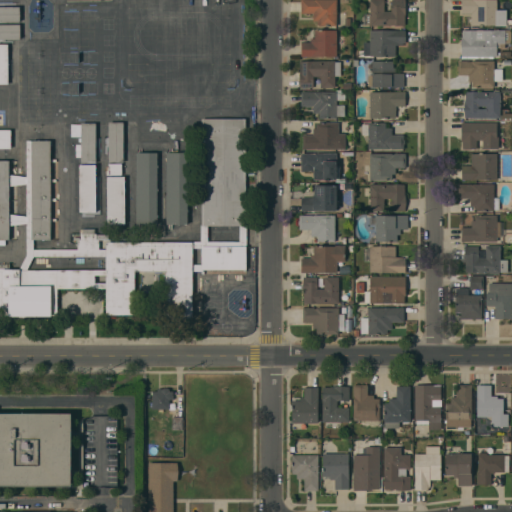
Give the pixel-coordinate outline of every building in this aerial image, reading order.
[(337,0),(337,25),(319,25),(319,24),(317,24),(317,21),(313,21),(313,13),(301,13),(301,0),(337,0)] [(405,0),(405,17),(404,17),(405,25),(370,25),(370,24),(364,24),(363,14),(370,13),(370,0),(384,0),(384,11),(391,11),(391,5),(391,0),(405,0)] [(497,0),(497,10),(507,10),(506,25),(493,25),(493,26),(483,26),(483,25),(471,25),(471,13),(461,13),(461,0),(497,0)] [(0,6),(20,6),(20,21),(0,21),(0,6)] [(0,24),(20,24),(20,39),(0,39),(0,24)] [(493,59),(493,57),(462,58),(461,37),(462,37),(462,31),(494,30),(494,29),(498,29),(498,30),(505,30),(505,29),(511,29),(511,44),(505,44),(505,48),(499,48),(499,47),(496,47),(496,55),(500,55),(500,58),(493,59)] [(337,56),(338,56),(338,58),(334,58),(334,56),(301,56),(301,42),(311,42),(311,30),(337,30),(337,56)] [(405,30),(405,43),(403,43),(403,45),(395,45),(395,48),(395,56),(370,56),(370,55),(364,55),(364,56),(358,56),(358,50),(364,50),(364,42),(370,42),(370,30),(405,30)] [(0,44),(8,44),(8,84),(0,84),(0,44)] [(469,60),(469,62),(472,62),(472,60),(494,60),(494,69),(502,69),(502,81),(494,81),(494,87),(471,87),(471,81),(468,81),(468,75),(458,75),(458,60),(469,60)] [(334,61),(340,61),(341,76),(335,76),(335,87),(321,87),(321,75),(313,75),(313,87),(299,87),(299,71),(300,71),(300,61),(334,61)] [(393,61),(393,67),(396,67),(396,73),(404,73),(404,87),(372,87),(372,86),(368,86),(368,75),(372,75),(372,61),(393,61)] [(405,91),(405,106),(396,106),(396,118),(370,118),(370,92),(405,91)] [(337,105),(344,105),(344,116),(337,116),(337,118),(320,118),(320,112),(313,112),(313,105),(310,105),(310,107),(306,107),(306,106),(301,106),(301,92),(337,92),(337,93),(345,93),(345,100),(337,100),(337,105)] [(511,120),(500,120),(500,118),(464,118),(464,102),(465,102),(465,92),(500,92),(500,115),(502,115),(502,113),(511,113),(511,120)] [(201,226),(201,118),(246,118),(245,226),(239,226),(207,226),(201,226)] [(123,122),(123,162),(109,162),(109,122),(123,122)] [(303,149),(303,135),(313,135),(313,128),(316,128),(316,122),(338,122),(338,133),(345,133),(345,149),(303,149)] [(385,122),(385,127),(392,127),(392,135),(403,135),(403,140),(404,140),(404,145),(403,145),(403,149),(368,148),(368,134),(362,134),(362,124),(368,124),(368,122),(385,122)] [(496,122),(496,136),(498,136),(498,149),(482,149),(482,140),(476,140),(476,149),(462,148),(462,141),(461,141),(461,122),(496,122)] [(71,137),(71,124),(81,124),(81,123),(96,123),(96,163),(81,163),(81,157),(76,157),(76,144),(81,144),(81,137),(71,137)] [(0,130),(11,130),(11,148),(0,148),(0,130)] [(26,140),(31,140),(31,239),(33,239),(33,249),(78,249),(99,249),(106,249),(106,256),(34,256),(26,270),(19,270),(19,269),(26,255),(26,224),(9,226),(9,214),(26,216),(26,184),(9,186),(9,174),(26,177),(26,140)] [(31,239),(31,140),(51,140),(50,239),(33,239),(31,239)] [(157,224),(136,224),(136,152),(157,152),(157,224)] [(187,152),(187,224),(166,224),(166,152),(187,152)] [(337,153),(337,177),(344,177),(344,182),(336,182),(336,180),(319,180),(319,179),(317,179),(317,175),(313,175),(313,167),(301,167),(301,153),(337,153)] [(405,153),(405,167),(395,167),(395,174),(392,174),(392,180),(370,180),(370,153),(405,153)] [(497,180),(461,180),(461,165),(471,165),(471,153),(497,153),(497,180)] [(9,239),(0,239),(0,160),(9,160),(9,174),(9,186),(9,214),(9,226),(9,239)] [(122,163),(122,175),(108,175),(108,163),(122,163)] [(96,164),(96,212),(79,212),(79,164),(96,164)] [(125,176),(125,224),(107,224),(107,176),(125,176)] [(336,209),(302,211),(301,197),(313,197),(313,195),(315,195),(314,185),(316,185),(335,184),(336,209)] [(370,184),(392,184),(404,184),(404,192),(405,192),(405,210),(391,210),(391,198),(384,198),(384,211),(370,211),(370,184)] [(494,184),(494,198),(499,198),(499,210),(494,210),(494,211),(474,211),(474,206),(470,206),(470,198),(458,198),(458,184),(494,184)] [(335,215),(335,241),(317,241),(317,236),(311,236),(311,229),(299,229),(299,224),(298,224),(298,220),(299,220),(299,215),(335,215)] [(376,215),(408,215),(408,229),(400,229),(400,234),(397,234),(397,241),(376,241),(376,225),(369,225),(369,217),(376,217),(376,215)] [(497,215),(497,222),(503,222),(503,237),(497,237),(497,242),(461,242),(461,227),(471,227),(471,221),(475,221),(475,215),(497,215)] [(207,242),(239,241),(239,226),(245,226),(246,246),(201,246),(201,248),(193,248),(193,242),(201,242),(201,226),(207,226),(207,242)] [(78,249),(78,239),(74,239),(74,237),(81,237),(81,233),(96,233),(96,239),(99,239),(99,249),(78,249)] [(106,256),(106,249),(106,241),(193,242),(193,248),(192,265),(192,272),(192,318),(165,318),(165,271),(135,270),(134,314),(106,314),(106,288),(106,283),(106,275),(106,270),(106,256)] [(201,246),(246,246),(246,269),(202,270),(201,270),(201,265),(201,248),(201,246)] [(344,246),(345,261),(337,261),(337,272),(301,272),(301,258),(310,258),(310,246),(314,246),(344,246)] [(370,246),(395,246),(395,257),(403,257),(403,259),(405,259),(405,272),(369,272),(370,260),(363,260),(363,248),(370,248),(370,246)] [(485,246),(500,246),(500,260),(507,260),(507,272),(465,272),(465,262),(464,262),(464,246),(478,246),(478,258),(485,258),(485,246)] [(95,288),(57,289),(57,315),(0,315),(0,264),(6,264),(6,263),(10,263),(10,269),(19,269),(19,270),(26,270),(95,270),(95,275),(95,283),(95,288)] [(340,267),(340,266),(343,266),(344,265),(349,265),(350,267),(350,270),(351,270),(351,274),(339,274),(339,267),(340,267)] [(483,276),(483,289),(470,289),(469,275),(483,276)] [(338,276),(339,303),(304,304),(303,277),(316,277),(317,289),(324,289),(324,277),(338,276)] [(405,296),(404,296),(404,303),(364,303),(364,290),(370,290),(370,277),(405,277),(405,296)] [(364,292),(356,292),(356,282),(364,282),(364,292)] [(511,283),(511,296),(511,310),(511,318),(494,318),(494,310),(495,310),(495,306),(486,306),(486,293),(488,293),(488,283),(511,283)] [(455,295),(456,295),(456,288),(468,288),(468,295),(481,295),(481,316),(481,319),(460,319),(460,312),(455,312),(455,295)] [(314,307),(314,308),(316,308),(338,308),(338,314),(344,314),(344,330),(338,330),(338,334),(316,334),(316,328),(313,328),(313,322),(303,322),(302,308),(314,307)] [(368,308),(404,308),(404,321),(392,321),(392,329),(387,329),(387,333),(385,333),(385,334),(360,334),(360,318),(368,318),(368,308)] [(367,385),(367,395),(374,395),(374,398),(380,398),(379,423),(378,425),(376,426),(373,427),(370,426),(368,425),(366,425),(363,425),(362,424),(361,420),(353,420),(353,398),(354,398),(354,396),(353,396),(353,384),(367,385)] [(414,384),(433,384),(433,386),(440,386),(441,429),(428,429),(428,424),(416,424),(416,420),(415,420),(414,384)] [(471,427),(463,427),(463,429),(457,429),(457,428),(455,428),(455,426),(446,426),(446,422),(444,422),(444,420),(445,420),(445,403),(451,403),(451,396),(456,397),(456,389),(457,389),(457,384),(472,385),(471,427)] [(477,385),(491,385),(491,396),(497,396),(497,398),(503,398),(503,413),(508,413),(508,426),(491,426),(491,416),(477,416),(477,385)] [(151,390),(156,390),(156,387),(161,387),(163,386),(167,386),(169,387),(169,390),(172,390),(172,398),(169,398),(169,408),(151,408),(151,390)] [(325,427),(325,421),(322,421),(322,387),(333,387),(333,386),(349,386),(349,400),(337,400),(337,407),(349,407),(349,422),(337,422),(337,427),(325,427)] [(410,421),(409,421),(409,423),(402,423),(402,421),(399,421),(399,427),(384,427),(384,421),(384,422),(384,402),(388,402),(388,398),(396,398),(396,386),(410,386),(410,421)] [(292,397),(304,397),(304,387),(317,387),(318,423),(292,422),(292,397)] [(72,487),(0,487),(0,413),(72,413),(72,487)] [(171,429),(171,415),(182,415),(182,429),(171,429)] [(380,488),(372,488),(372,490),(353,490),(353,454),(366,454),(366,446),(380,446),(380,488)] [(426,454),(426,446),(439,446),(439,454),(441,454),(441,479),(430,479),(430,487),(428,487),(428,489),(415,489),(415,454),(426,454)] [(401,447),(401,454),(410,454),(410,469),(406,469),(406,476),(410,476),(410,490),(396,490),(396,489),(384,489),(384,447),(401,447)] [(477,472),(478,472),(478,454),(479,454),(479,452),(487,452),(487,454),(505,453),(505,455),(509,455),(509,472),(495,472),(495,473),(491,473),(491,484),(477,484),(477,472)] [(349,453),(349,489),(335,489),(335,479),(330,479),(330,476),(323,476),(323,453),(349,453)] [(471,453),(471,486),(457,486),(457,478),(453,478),(453,474),(445,474),(445,453),(471,453)] [(318,455),(318,490),(304,490),(304,478),(296,478),(296,474),(293,474),(293,472),(292,472),(292,455),(318,455)] [(178,470),(177,481),(173,481),(173,511),(149,511),(149,461),(160,459),(171,461),(177,461),(178,470)]
